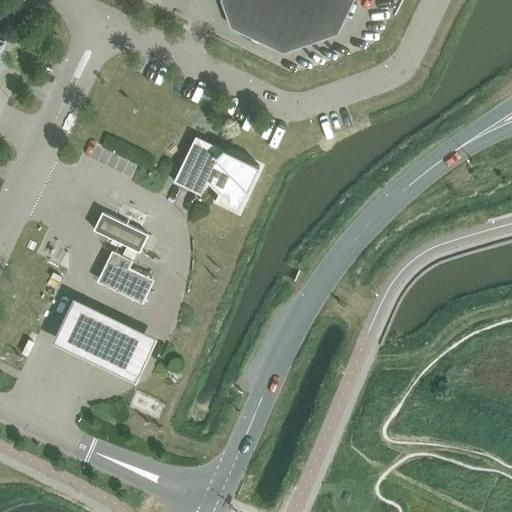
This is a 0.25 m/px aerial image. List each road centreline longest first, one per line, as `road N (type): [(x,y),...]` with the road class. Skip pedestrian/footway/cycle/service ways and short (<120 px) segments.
road 1 (tertiary): [(215,508),(311,295),(383,210),(478,135)]
road 2 (unclassified): [(99,23),(301,110),(403,71),(438,0)]
road 3 (unclassified): [(215,508),(0,406)]
road 4 (unclassified): [(0,233),(99,23)]
